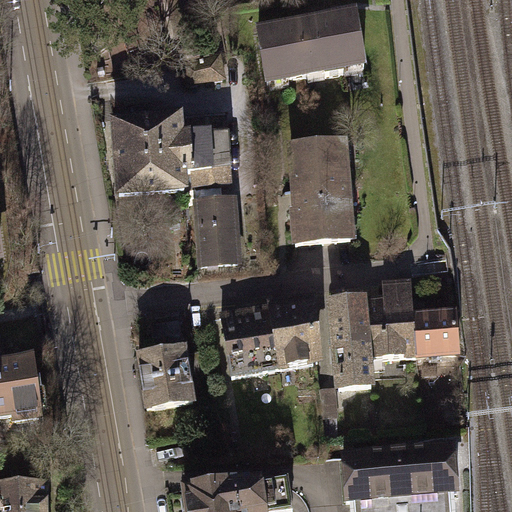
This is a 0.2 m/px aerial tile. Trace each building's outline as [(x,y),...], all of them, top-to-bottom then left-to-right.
[(354,16),(259,33),(268,85),(324,75),(324,79),(344,75),(343,72),(363,68),(354,16)] [(183,66),(208,61),(205,49),(180,54),(183,66)] [(183,66),(181,67),(185,87),(223,79),(218,59),(208,61),(183,66)] [(223,122),(189,125),(189,121),(112,128),(119,199),(185,193),(184,187),(229,183),(223,122)] [(341,145),(290,149),(295,212),(292,213),(295,248),(348,244),(344,184),(348,184),(347,166),(343,166),(341,145)] [(202,268),(237,266),(232,203),(197,206),(202,268)] [(362,304),(367,363),(416,359),(411,301),(409,285),(389,286),(390,302),(362,304)] [(411,301),(416,359),(458,355),(454,313),(424,316),(422,300),(411,301)] [(362,304),(331,307),(338,391),(370,388),(367,363),(362,304)] [(269,311),(223,321),(233,381),(316,366),(311,305),(272,307),(269,311)] [(165,348),(166,355),(181,353),(177,323),(152,327),(155,349),(165,348)] [(184,352),(181,353),(166,355),(138,359),(146,413),(192,406),(184,352)] [(15,423),(38,420),(31,362),(0,366),(0,418),(14,416),(15,423)] [(334,400),(321,400),(323,421),(336,420),(334,400)] [(345,504),(352,503),(352,511),(450,511),(450,496),(457,495),(454,450),(342,458),(345,504)] [(183,494),(185,511),(291,511),(288,481),(261,485),(228,487),(183,494)] [(0,485),(0,511),(44,511),(45,485),(0,485)]
